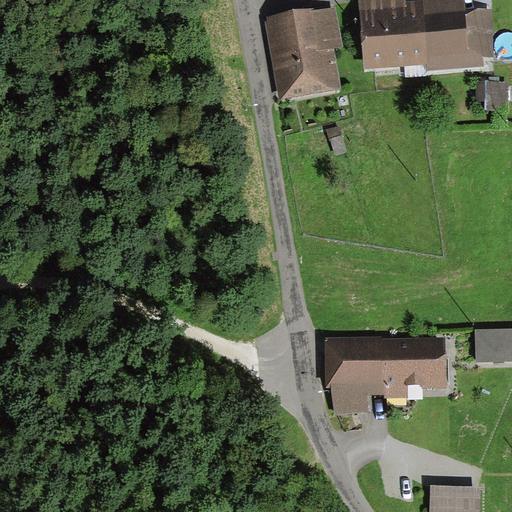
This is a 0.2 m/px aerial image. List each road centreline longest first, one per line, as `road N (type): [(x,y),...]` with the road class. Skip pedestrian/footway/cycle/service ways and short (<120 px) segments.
road 1 (residential): [(363,511),(334,461),(309,387),(245,0)]
road 2 (track): [(309,387),(169,310),(45,265),(0,276)]
